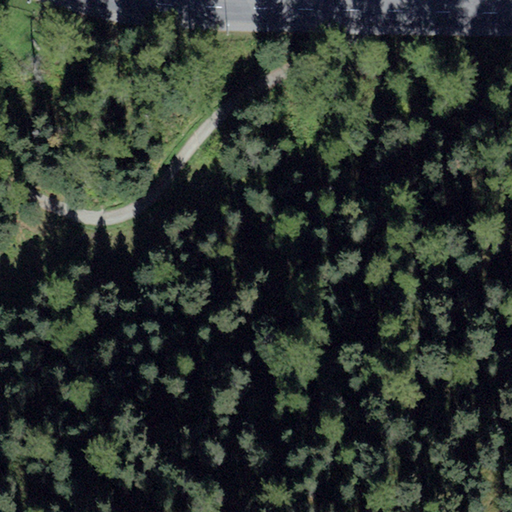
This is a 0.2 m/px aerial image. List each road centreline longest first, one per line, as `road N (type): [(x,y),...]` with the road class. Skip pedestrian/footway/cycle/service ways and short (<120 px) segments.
road 1 (track): [(0,188),(98,219),(135,211),(237,100),(383,10)]
road 2 (tertiary): [(511,12),(141,0)]
